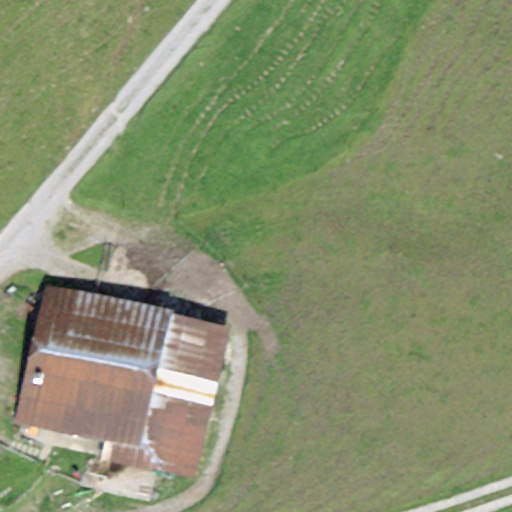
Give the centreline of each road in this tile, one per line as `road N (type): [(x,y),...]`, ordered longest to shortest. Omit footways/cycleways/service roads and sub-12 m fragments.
road 1 (track): [(214,0),(0,254)]
road 2 (track): [(511,474),(396,511)]
